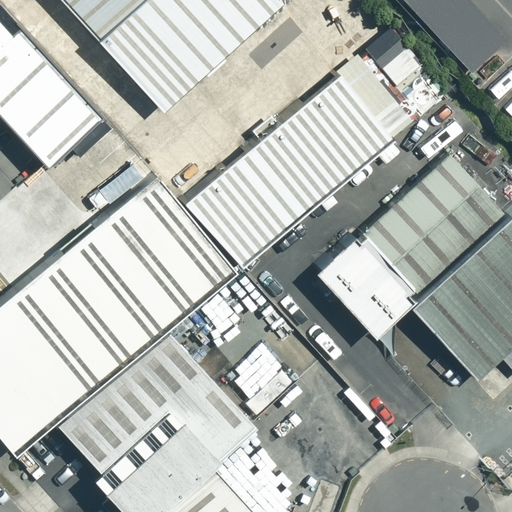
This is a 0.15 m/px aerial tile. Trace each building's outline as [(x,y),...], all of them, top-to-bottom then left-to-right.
[(144,0),(61,0),(98,40),(144,0)] [(283,10),(274,0),(144,0),(98,40),(165,115),(283,10)] [(497,34),(464,0),(399,0),(462,67),(497,34)] [(13,37),(0,22),(0,114),(47,166),(99,118),(20,31),(13,37)] [(143,170),(0,287),(0,442),(4,448),(383,135),(324,63),(164,195),(143,170)] [(511,317),(511,228),(438,146),(304,266),(362,330),(399,297),(460,364),(511,317)] [(269,454),(169,343),(57,430),(133,511),(252,511),(231,488),(269,454)]
